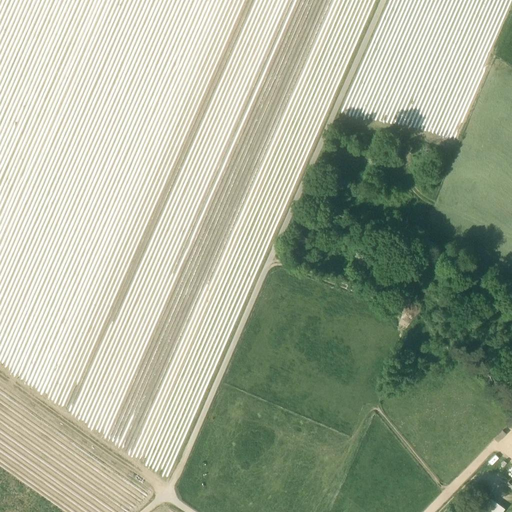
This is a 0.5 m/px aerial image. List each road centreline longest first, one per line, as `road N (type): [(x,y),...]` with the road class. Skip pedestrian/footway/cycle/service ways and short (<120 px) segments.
road 1 (track): [(144,511),(166,494),(382,0)]
road 2 (track): [(0,378),(190,511)]
